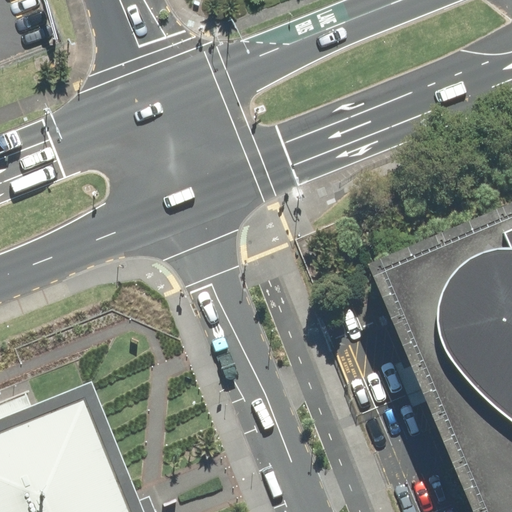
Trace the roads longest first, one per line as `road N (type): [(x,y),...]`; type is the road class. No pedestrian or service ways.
road 1 (primary): [(511,75),(185,209)]
road 2 (residential): [(185,209),(311,511)]
road 3 (primary): [(154,95),(405,0)]
road 4 (primary): [(185,209),(0,278)]
road 5 (primary): [(0,157),(154,95)]
